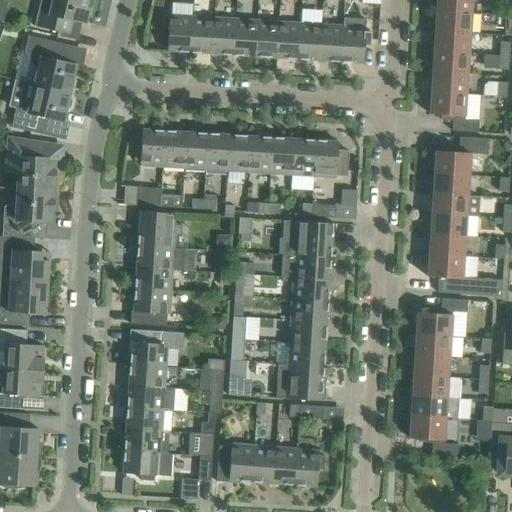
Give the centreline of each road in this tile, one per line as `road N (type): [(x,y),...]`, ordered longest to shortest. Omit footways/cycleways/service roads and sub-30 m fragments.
road 1 (residential): [(66,511),(85,172),(105,91)]
road 2 (residential): [(363,511),(387,105)]
road 3 (residential): [(387,105),(105,91)]
